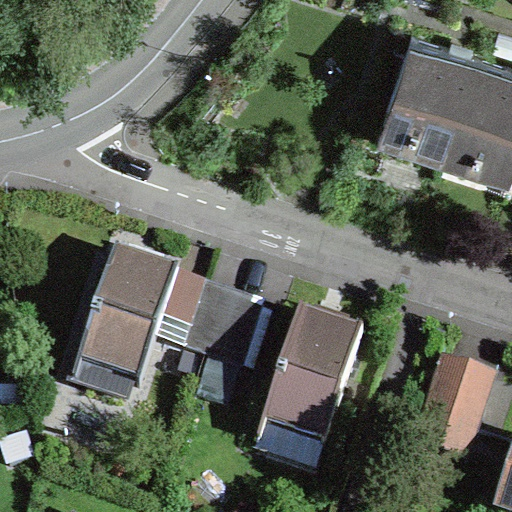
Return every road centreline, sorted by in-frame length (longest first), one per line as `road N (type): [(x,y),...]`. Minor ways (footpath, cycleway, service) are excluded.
road 1 (residential): [(19,149),(511,303)]
road 2 (tertiary): [(19,149),(178,34),(205,0)]
